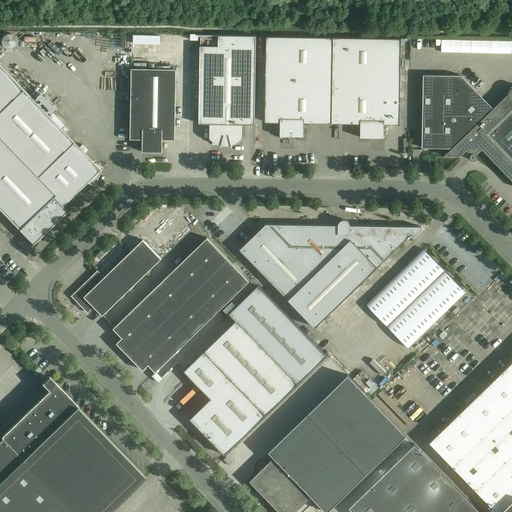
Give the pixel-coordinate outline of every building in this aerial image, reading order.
[(10,33),(8,32),(7,32),(5,33),(4,33),(3,34),(2,34),(1,35),(1,36),(0,37),(0,38),(0,41),(0,42),(0,43),(1,43),(1,44),(2,45),(2,46),(3,46),(4,47),(6,47),(6,48),(8,48),(9,47),(10,47),(12,46),(13,46),(13,45),(14,44),(15,43),(15,42),(15,41),(15,40),(15,39),(15,38),(15,37),(14,36),(14,35),(13,34),(12,34),(11,33),(10,33)] [(220,145),(221,145),(221,146),(222,145),(223,145),(224,146),(226,146),(228,146),(229,146),(231,145),(232,146),(232,145),(234,145),(236,144),(238,143),(240,141),(242,140),(242,139),(244,138),(244,135),(244,124),(255,125),(256,36),(200,35),(199,124),(210,124),(210,135),(210,137),(211,139),(212,140),(213,141),(215,142),(217,144),(218,144),(220,145)] [(384,124),(399,124),(401,39),(266,37),(265,122),(280,123),(280,136),(304,137),(304,123),(360,124),(360,138),(384,138),(384,124)] [(61,42),(57,46),(67,56),(71,53),(61,42)] [(118,42),(85,43),(86,70),(113,69),(112,51),(118,51),(118,42)] [(0,209),(33,244),(67,211),(62,205),(100,169),(0,65),(0,209)] [(176,69),(131,68),(130,139),(143,139),(142,152),(162,152),(162,140),(175,140),(176,69)] [(478,154),(477,153),(482,149),(511,180),(511,90),(493,109),(461,76),(423,75),(422,148),(452,148),(444,156),(460,156),(463,153),(468,155),(468,156),(468,157),(469,158),(469,159),(469,160),(470,160),(471,161),(472,161),(473,161),(474,161),(475,161),(476,161),(477,160),(478,159),(478,158),(478,157),(479,156),(478,156),(478,155),(478,154)] [(282,145),(281,170),(309,171),(310,146),(282,145)] [(421,227),(420,226),(266,224),(240,249),(315,327),(412,234),(415,237),(422,230),(422,229),(422,228),(422,227),(421,227)] [(129,356),(228,259),(207,238),(113,328),(122,338),(117,343),(129,356)] [(102,316),(161,259),(143,240),(104,277),(98,270),(71,296),(88,313),(94,307),(102,316)] [(460,284),(418,241),(361,297),(403,340),(460,284)] [(228,259),(129,356),(143,370),(148,365),(155,372),(249,281),(228,259)] [(225,454),(298,383),(327,355),(258,285),(230,312),(237,320),(185,370),(212,398),(190,418),(225,454)] [(394,343),(390,347),(400,357),(404,354),(394,343)] [(511,511),(511,362),(430,442),(497,511),(511,511)] [(310,494),(327,511),(406,435),(348,375),(269,451),(276,458),(269,465),(268,463),(258,473),(259,474),(255,479),(262,487),(259,489),(267,497),(268,497),(282,511),(292,511),(294,510),(304,501),(310,494)] [(2,437),(1,437),(0,438),(0,511),(108,511),(145,477),(56,385),(57,384),(49,376),(42,383),(50,391),(2,437)] [(178,402),(181,405),(199,388),(195,385),(178,402)] [(480,511),(415,444),(349,507),(353,511),(480,511)]
